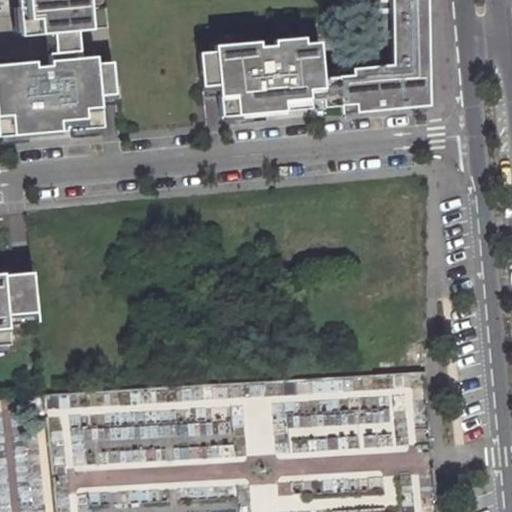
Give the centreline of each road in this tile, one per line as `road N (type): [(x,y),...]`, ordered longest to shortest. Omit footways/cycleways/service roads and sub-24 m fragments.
road 1 (residential): [(0,178),(478,134)]
road 2 (tertiary): [(478,134),(511,511)]
